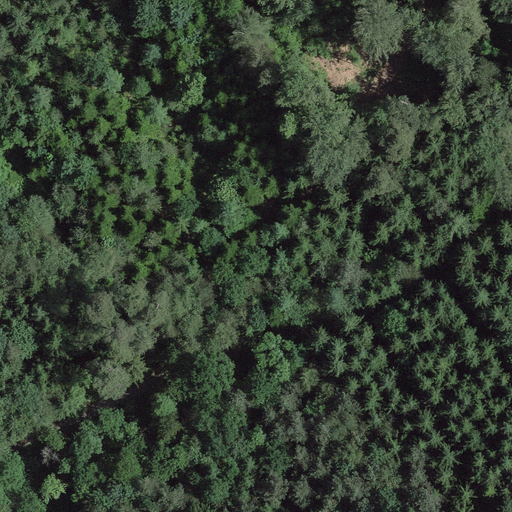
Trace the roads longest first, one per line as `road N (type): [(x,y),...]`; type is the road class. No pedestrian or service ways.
road 1 (track): [(0,416),(92,326),(221,245),(321,145),(413,32),(426,0)]
road 2 (track): [(511,183),(357,297),(0,448)]
